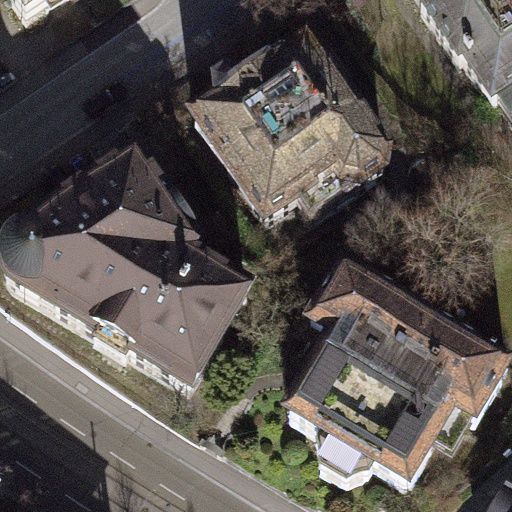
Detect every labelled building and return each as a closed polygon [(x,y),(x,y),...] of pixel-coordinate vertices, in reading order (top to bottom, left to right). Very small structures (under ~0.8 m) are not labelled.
[(6,0),(26,27),(65,0),(6,0)] [(511,0),(416,0),(424,12),(419,16),(458,74),(463,70),(491,112),(511,98),(511,0)] [(215,114),(193,129),(264,231),(296,209),(310,229),(379,180),(382,160),(306,51),(240,96),(226,90),(213,99),(215,114)] [(195,256),(135,169),(23,245),(5,257),(1,278),(12,297),(99,347),(95,355),(125,373),(130,365),(189,399),(245,301),(188,267),(195,256)] [(509,377),(343,280),(310,336),(330,347),(284,425),(321,446),(316,454),(320,461),(321,469),(320,477),(346,493),(352,487),(361,483),(369,484),(373,477),(407,497),(452,420),(475,434),(509,377)]
